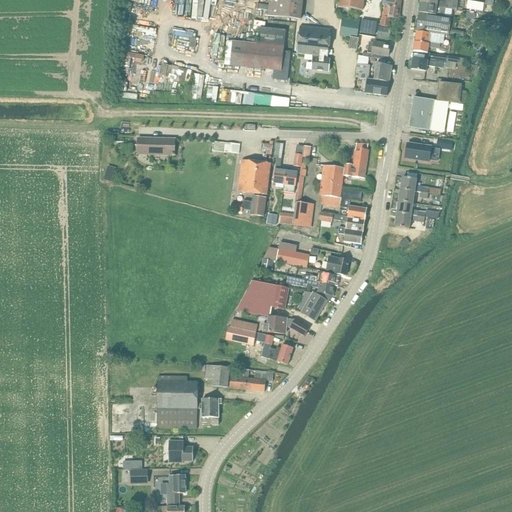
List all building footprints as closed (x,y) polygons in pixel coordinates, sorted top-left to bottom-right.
[(300,21),(302,0),(269,0),(268,17),(300,21)] [(363,11),(364,0),(339,0),(338,9),(363,11)] [(420,0),(420,5),(431,6),(431,7),(436,7),(436,8),(440,8),(445,9),(445,8),(457,10),(458,2),(443,0),(420,0)] [(484,4),(468,1),(466,9),(482,12),(484,4)] [(420,5),(419,14),(444,17),(445,12),(445,9),(440,8),(436,8),(436,7),(431,7),(431,6),(420,5)] [(398,20),(400,8),(384,6),(383,18),(382,27),(388,28),(389,19),(398,20)] [(418,23),(416,32),(430,34),(444,36),(448,36),(455,37),(455,32),(449,31),(449,28),(451,18),(444,17),(419,14),(418,23)] [(341,20),(339,36),(357,38),(359,23),(341,20)] [(362,21),(359,35),(365,36),(367,22),(362,21)] [(127,23),(125,28),(134,32),(136,27),(127,23)] [(388,41),(390,33),(387,32),(387,29),(378,27),(378,30),(377,39),(388,41)] [(138,33),(164,37),(165,32),(139,28),(138,33)] [(327,58),(330,31),(300,28),(297,55),(316,57),(316,59),(313,59),(311,71),(328,73),(330,60),(322,59),(322,57),(327,58)] [(230,61),(230,67),(247,68),(250,69),(262,70),(274,71),(273,80),(287,81),(290,53),(284,52),(286,32),(260,29),(258,45),(232,42),(232,47),(230,61)] [(416,32),(413,52),(427,54),(429,43),(442,45),(444,36),(430,34),(416,32)] [(358,39),(355,39),(351,39),(350,50),(357,51),(358,39)] [(390,45),(374,43),(374,44),(369,43),(367,54),(363,53),(362,57),(368,58),(375,59),(377,59),(385,61),(385,57),(388,58),(390,45)] [(458,65),(459,58),(429,53),(428,60),(458,65)] [(362,57),(358,56),(357,64),(367,66),(368,58),(362,57)] [(389,83),(391,66),(384,65),(385,61),(377,59),(374,80),(389,83)] [(435,63),(428,61),(412,59),(411,70),(426,73),(427,66),(443,69),(444,68),(448,68),(449,64),(435,62),(435,63)] [(191,64),(189,71),(198,73),(200,66),(191,64)] [(370,66),(367,66),(357,64),(356,77),(368,79),(370,66)] [(216,78),(215,69),(206,70),(206,78),(216,78)] [(389,83),(374,80),(367,79),(365,94),(387,97),(389,83)] [(215,82),(213,94),(224,95),(225,84),(215,82)] [(465,104),(466,92),(460,91),(461,86),(439,84),(437,102),(459,104),(459,103),(465,104)] [(278,101),(279,92),(250,89),(249,98),(278,101)] [(430,131),(433,111),(434,101),(413,98),(409,128),(430,131)] [(174,156),(174,151),(175,140),(138,139),(137,149),(137,155),(174,156)] [(438,140),(436,148),(443,149),(445,141),(438,140)] [(240,145),(213,142),(212,152),(223,153),(239,155),(240,145)] [(275,168),(273,184),(284,185),(283,192),(284,192),(287,169),(286,168),(285,172),(280,171),(281,159),(282,157),(283,147),(284,145),(276,144),(276,146),(275,156),(274,158),(276,158),(275,168)] [(405,159),(429,162),(431,147),(407,144),(405,159)] [(301,167),(302,164),(303,156),(304,147),(297,146),(296,155),(295,155),(293,166),(301,167)] [(363,179),(367,152),(361,151),(361,154),(355,153),(353,166),(344,165),(344,169),(327,167),(325,177),(322,205),(322,206),(340,208),(341,198),(340,198),(343,176),(353,177),(353,178),(363,179)] [(267,196),(271,164),(241,161),(237,192),(267,196)] [(305,170),(306,164),(302,164),(301,167),(296,202),(295,202),(294,215),(293,226),(292,226),(292,227),(310,230),(314,205),(301,203),(304,178),(305,178),(306,170),(305,170)] [(294,194),(295,187),(297,173),(290,172),(290,169),(287,169),(284,192),(294,194)] [(402,178),(401,190),(414,192),(420,193),(421,188),(415,187),(416,180),(412,179),(406,178),(402,178)] [(360,202),(362,193),(342,190),(341,198),(340,208),(348,209),(347,216),(365,219),(367,209),(349,207),(350,201),(360,202)] [(401,190),(399,202),(413,204),(414,192),(401,190)] [(263,217),(266,199),(253,197),(252,203),(243,201),(243,205),(232,204),(230,210),(242,213),(242,211),(250,212),(250,215),(263,217)] [(399,202),(397,214),(417,217),(417,211),(412,211),(413,204),(399,202)] [(294,215),(280,213),(279,224),(292,226),(293,226),(294,215)] [(347,217),(333,215),(321,213),(319,221),(332,223),(332,220),(345,222),(344,227),(346,227),(345,229),(343,229),(343,230),(363,233),(365,219),(347,216),(347,217)] [(397,214),(395,228),(410,230),(411,221),(416,222),(417,217),(397,214)] [(433,230),(434,220),(427,219),(426,229),(433,230)] [(363,233),(343,230),(343,229),(338,228),(338,230),(337,230),(336,237),(337,237),(337,234),(345,235),(343,242),(361,245),(363,233)] [(403,249),(410,244),(406,239),(399,243),(403,249)] [(401,258),(416,247),(414,244),(399,255),(401,258)] [(279,250),(269,248),(263,260),(264,260),(273,262),(276,262),(307,269),(309,256),(279,250)] [(329,258),(326,273),(345,276),(348,261),(329,258)] [(271,273),(272,269),(273,262),(264,260),(262,272),(271,273)] [(317,278),(311,276),(304,275),(303,280),(310,281),(309,282),(334,286),(336,276),(325,274),(326,274),(319,272),(317,278)] [(332,296),(334,286),(309,282),(310,281),(303,280),(288,277),(286,284),(304,287),(309,288),(309,287),(319,289),(318,293),(319,293),(317,296),(327,301),(329,302),(332,296)] [(284,311),(289,289),(251,282),(237,311),(268,317),(268,318),(269,318),(269,317),(271,308),(284,311)] [(317,296),(313,294),(301,314),(315,322),(327,301),(317,296)] [(288,319),(269,317),(269,318),(268,318),(267,324),(263,323),(262,333),(286,335),(287,328),(290,328),(305,337),(310,329),(295,320),(288,320),(288,319)] [(232,320),(230,328),(237,329),(256,333),(257,326),(232,320)] [(257,335),(228,328),(226,340),(254,346),(257,335)] [(268,337),(258,334),(256,342),(265,344),(261,358),(287,366),(293,348),(282,345),(281,350),(276,348),(275,351),(271,349),(272,346),(274,338),(268,336),(268,337)] [(228,388),(230,368),(206,366),(205,380),(212,380),(212,387),(228,388)] [(248,379),(249,371),(244,370),(244,372),(237,372),(236,377),(231,377),(229,389),(247,391),(248,379)] [(272,382),(273,373),(255,371),(254,380),(248,379),(247,391),(264,392),(265,381),(272,382)] [(202,405),(197,405),(197,384),(187,384),(187,379),(157,378),(157,430),(197,430),(197,410),(202,410),(202,425),(207,425),(207,428),(210,428),(210,426),(218,426),(218,400),(202,400),(202,405)] [(183,441),(168,441),(169,463),(183,463),(183,461),(193,461),(193,447),(183,447),(183,441)] [(149,469),(131,470),(131,484),(139,484),(149,484),(149,478),(149,469)] [(185,494),(185,476),(169,476),(169,485),(167,485),(161,485),(161,495),(167,494),(167,504),(179,504),(179,494),(185,494)]
